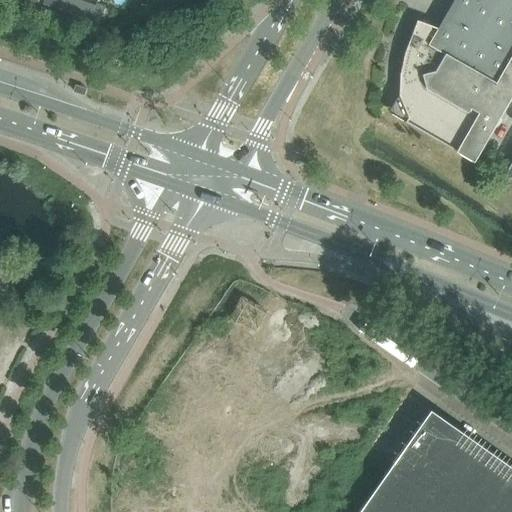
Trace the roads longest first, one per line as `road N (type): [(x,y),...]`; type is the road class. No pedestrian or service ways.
road 1 (tertiary): [(186,167),(55,382),(31,450),(23,511)]
road 2 (tertiary): [(61,511),(70,447),(94,386),(175,247),(226,182)]
road 3 (secondary): [(511,295),(226,182)]
road 4 (tertiary): [(226,182),(336,0)]
road 5 (tertiary): [(293,0),(186,167)]
road 6 (secondary): [(186,167),(0,103)]
road 7 (unclassified): [(511,424),(355,316)]
